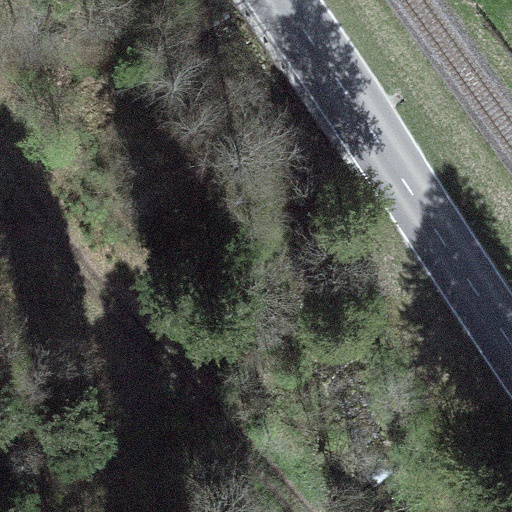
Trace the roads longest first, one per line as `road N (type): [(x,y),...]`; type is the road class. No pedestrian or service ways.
road 1 (track): [(0,157),(105,308),(213,441),(284,511)]
road 2 (primary): [(283,0),(511,343)]
